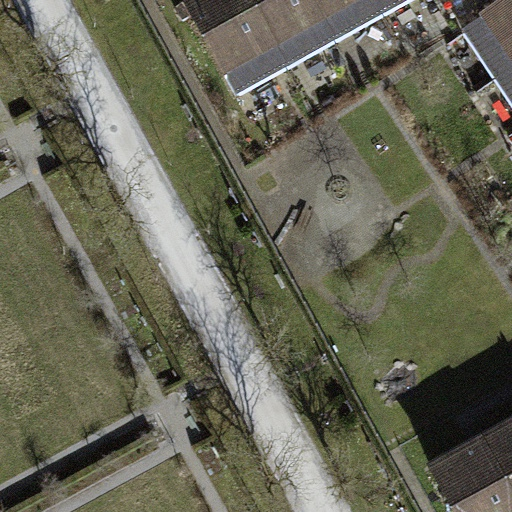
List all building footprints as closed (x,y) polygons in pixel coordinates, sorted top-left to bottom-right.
[(277,70),(238,0),(180,0),(176,3),(228,97),(277,70)] [(327,43),(302,0),(238,0),(277,70),(327,43)] [(376,16),(366,0),(302,0),(327,43),(376,16)] [(405,0),(366,0),(376,16),(405,0)] [(488,78),(511,61),(511,0),(504,0),(457,32),(488,78)] [(511,113),(511,61),(488,78),(511,113)] [(511,511),(511,425),(475,446),(511,511)] [(511,511),(475,446),(426,473),(447,511),(511,511)]
